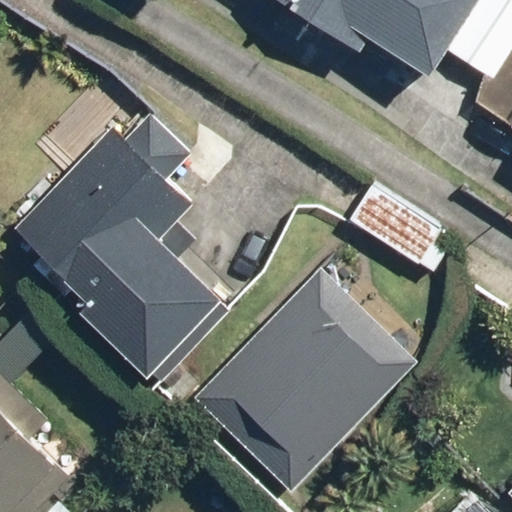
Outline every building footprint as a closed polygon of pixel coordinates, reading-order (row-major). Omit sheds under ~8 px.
[(282,0),(359,48),(388,0),(282,0)] [(492,77),(511,46),(511,0),(478,0),(448,49),(492,77)] [(197,153),(153,109),(128,135),(114,122),(17,225),(98,301),(195,198),(173,177),(197,153)] [(371,183),(349,217),(433,273),(445,254),(431,244),(440,230),(371,183)] [(319,268),(195,399),(292,489),(416,358),(319,268)] [(220,319),(175,276),(115,339),(160,382),(220,319)] [(0,511),(8,511),(78,439),(0,365),(0,511)] [(493,511),(484,502),(473,511),(493,511)]
